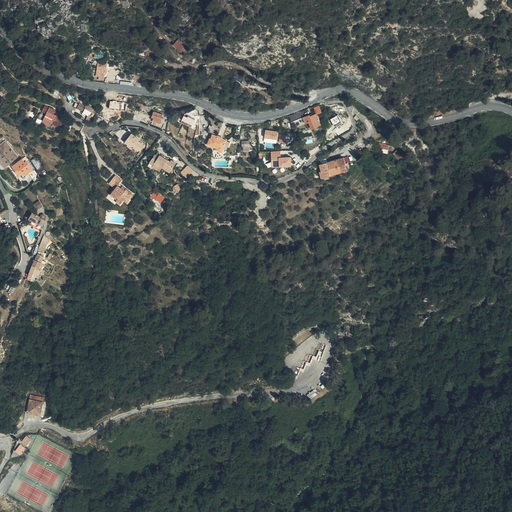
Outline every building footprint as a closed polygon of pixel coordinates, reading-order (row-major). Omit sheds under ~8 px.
[(179,46),(184,42),(175,33),(171,38),(179,46)] [(89,74),(93,75),(97,61),(93,60),(92,63),(90,62),(88,66),(91,67),(89,74)] [(97,76),(99,76),(99,80),(107,80),(107,61),(97,61),(97,76)] [(49,124),(56,129),(61,122),(51,115),(54,112),(45,105),(41,111),(44,113),(40,120),(49,125),(49,124)] [(145,116),(154,121),(156,115),(154,114),(155,111),(146,108),(143,114),(146,115),(145,116)] [(316,123),(313,112),(307,114),(306,112),(299,114),(301,121),(305,120),(307,127),(313,126),(313,124),(316,123)] [(187,120),(181,116),(178,119),(184,124),(187,120)] [(210,129),(213,125),(207,121),(204,125),(210,129)] [(265,129),(265,138),(278,138),(278,129),(265,129)] [(129,147),(134,141),(126,135),(127,133),(122,130),(116,138),(119,140),(118,141),(123,145),(125,143),(129,147)] [(222,145),(222,141),(223,137),(227,138),(228,135),(208,131),(207,135),(205,134),(204,140),(216,142),(216,144),(222,145)] [(0,154),(6,163),(19,153),(6,138),(4,139),(3,138),(0,140),(0,154)] [(136,143),(134,141),(129,147),(125,143),(123,145),(130,151),(136,143)] [(379,142),(377,150),(388,153),(390,145),(379,142)] [(272,167),(292,165),(291,155),(281,156),(281,150),(271,150),(272,167)] [(155,153),(151,159),(156,162),(154,164),(153,166),(158,169),(160,165),(164,167),(171,171),(176,161),(172,158),(171,159),(158,152),(156,154),(155,153)] [(42,165),(36,157),(33,159),(38,167),(42,165)] [(345,171),(343,158),(318,164),(321,177),(345,171)] [(19,161),(14,164),(22,175),(29,171),(23,163),(22,164),(19,161)] [(22,175),(14,164),(11,167),(17,175),(18,175),(19,177),(22,175)] [(188,164),(182,170),(188,176),(194,171),(188,164)] [(125,186),(118,180),(117,182),(109,177),(111,175),(113,171),(107,166),(101,175),(107,179),(102,185),(106,188),(109,190),(108,192),(112,196),(115,191),(119,194),(125,186)] [(161,193),(154,191),(151,196),(158,199),(161,201),(165,196),(161,193)] [(37,215),(41,216),(42,215),(34,212),(31,219),(35,221),(37,215)] [(43,229),(44,226),(43,226),(46,218),(41,216),(37,215),(35,221),(33,225),(43,229)] [(45,235),(41,244),(46,246),(47,242),(50,239),(45,235)] [(36,256),(41,258),(45,251),(39,248),(36,256)] [(33,261),(39,264),(41,258),(36,256),(35,258),(33,261)] [(37,269),(39,264),(33,261),(31,268),(28,274),(34,277),(37,269)] [(23,281),(30,285),(32,281),(34,277),(28,274),(26,274),(23,281)] [(30,399),(27,416),(40,418),(41,418),(43,401),(30,399)] [(27,446),(31,440),(25,436),(21,442),(27,446)] [(21,443),(15,451),(21,454),(26,447),(21,443)]
